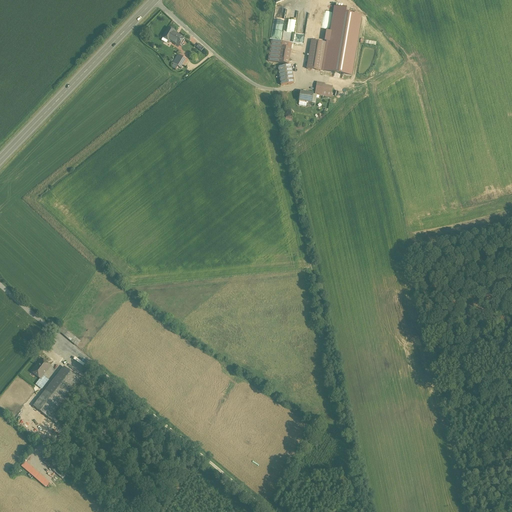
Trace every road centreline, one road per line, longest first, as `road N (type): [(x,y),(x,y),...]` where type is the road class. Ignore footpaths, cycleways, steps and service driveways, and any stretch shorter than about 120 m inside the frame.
road 1 (track): [(84,356),(269,511)]
road 2 (secondary): [(153,0),(0,160)]
road 3 (unclassified): [(153,0),(253,83),(298,86)]
